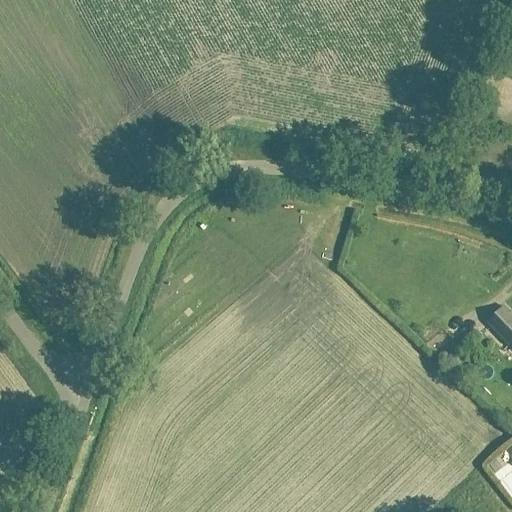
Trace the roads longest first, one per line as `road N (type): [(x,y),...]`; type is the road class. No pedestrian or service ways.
road 1 (unclassified): [(86,407),(142,243),(166,203),(197,180),(274,168),(441,199),(511,221)]
road 2 (track): [(441,199),(499,53),(505,0)]
road 3 (unclassified): [(86,407),(0,297)]
